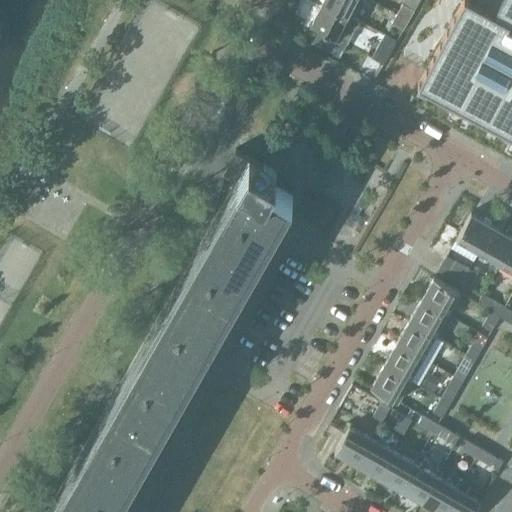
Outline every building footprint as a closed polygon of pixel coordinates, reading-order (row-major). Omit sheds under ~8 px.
[(323,0),(323,1),(351,16),(358,0),(323,0)] [(426,70),(418,86),(421,88),(422,87),(426,89),(426,90),(433,94),(433,93),(434,94),(435,94),(439,96),(439,97),(446,100),(447,101),(448,101),(452,103),(452,104),(458,107),(459,107),(460,108),(465,110),(464,111),(471,114),(472,114),(473,115),(473,114),(478,117),(477,118),(484,121),(485,121),(486,122),(486,121),(491,124),(490,124),(497,128),(498,128),(499,129),(499,128),(504,131),(503,131),(510,135),(511,135),(511,0),(501,0),(494,14),(485,9),(469,1),(469,0),(468,0),(463,0),(450,26),(448,31),(447,30),(426,70)] [(351,16),(323,1),(311,23),(340,38),(351,16)] [(397,13),(409,20),(414,10),(403,3),(397,13)] [(409,20),(397,13),(392,23),(403,29),(409,20)] [(372,57),(384,64),(397,41),(385,34),(372,57)] [(111,511),(292,195),(272,183),(277,173),(236,150),(235,151),(237,153),(233,161),(228,169),(239,175),(46,511),(111,511)] [(458,238),(479,251),(494,225),(472,213),(473,212),(472,212),(456,239),(457,239),(458,238)] [(479,251),(501,263),(511,243),(511,235),(494,225),(479,251)] [(511,243),(501,263),(511,269),(511,243)] [(447,256),(439,270),(469,288),(478,274),(447,256)] [(461,292),(434,276),(434,277),(434,278),(422,299),(447,314),(459,292),(460,292),(461,292)] [(485,308),(490,311),(500,315),(505,305),(507,302),(496,296),(494,299),(491,297),(485,308)] [(422,299),(410,321),(435,335),(447,314),(422,299)] [(511,309),(505,305),(500,315),(511,322),(511,309)] [(482,325),(491,330),(500,315),(490,311),(482,325)] [(435,335),(410,321),(397,343),(422,357),(435,335)] [(474,339),(466,353),(475,358),(483,345),(474,339)] [(422,357),(397,343),(385,364),(410,379),(422,357)] [(458,368),(467,374),(475,358),(466,353),(458,368)] [(410,379),(385,364),(372,386),(398,401),(410,379)] [(441,397),(451,402),(459,388),(450,383),(449,384),(442,379),(434,394),(441,398),(441,397)] [(433,412),(442,417),(451,402),(441,397),(441,398),(433,412)] [(373,417),(382,421),(390,407),(381,402),(373,417)] [(412,419),(403,415),(394,430),(403,434),(412,419)] [(419,424),(433,432),(438,423),(424,415),(419,424)] [(433,432),(448,440),(453,431),(438,423),(433,432)] [(358,463),(372,438),(351,426),(351,425),(350,425),(335,451),(336,452),(336,451),(358,463)] [(358,463),(379,476),(394,451),(372,438),(358,463)] [(462,449),(477,457),(482,448),(467,440),(462,449)] [(482,448),(477,457),(491,465),(496,456),(482,448)] [(379,476),(401,488),(416,463),(394,451),(379,476)] [(401,488),(423,501),(437,475),(416,463),(401,488)] [(445,511),(459,488),(437,475),(423,501),(442,511),(445,511)] [(474,511),(482,500),(459,488),(445,511),(474,511)]
